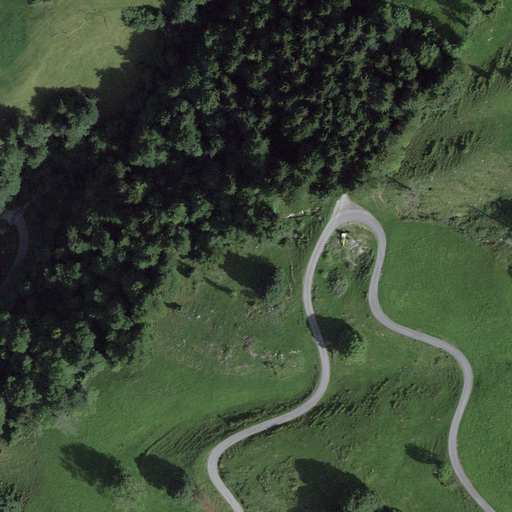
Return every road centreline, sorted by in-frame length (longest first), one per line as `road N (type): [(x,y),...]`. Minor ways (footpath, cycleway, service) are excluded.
road 1 (unclassified): [(239,511),(216,481),(214,459),(223,445),(298,412),(320,393),(324,358),(307,283),(330,227),(352,215),(381,236),(372,295),(382,319),(455,351),(467,367),(453,456),(490,511)]
road 2 (track): [(385,0),(370,71),(374,99),(343,217)]
